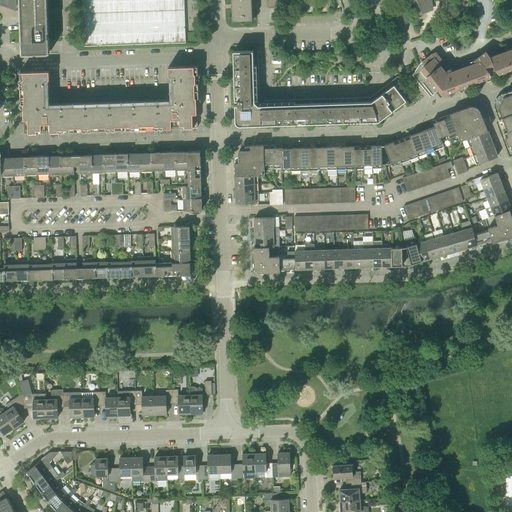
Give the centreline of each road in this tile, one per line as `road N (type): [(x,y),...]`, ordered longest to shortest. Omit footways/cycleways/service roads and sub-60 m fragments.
road 1 (residential): [(224,282),(415,275),(511,249)]
road 2 (residential): [(227,432),(50,438),(3,468)]
road 3 (residential): [(224,282),(215,56)]
road 4 (residential): [(0,288),(224,282)]
road 5 (residential): [(0,64),(215,56)]
road 6 (unknown): [(67,61),(71,99),(157,97),(168,87),(168,58)]
road 7 (residential): [(227,432),(224,282)]
road 8 (residential): [(313,511),(302,437),(227,432)]
road 9 (residential): [(215,37),(347,30)]
